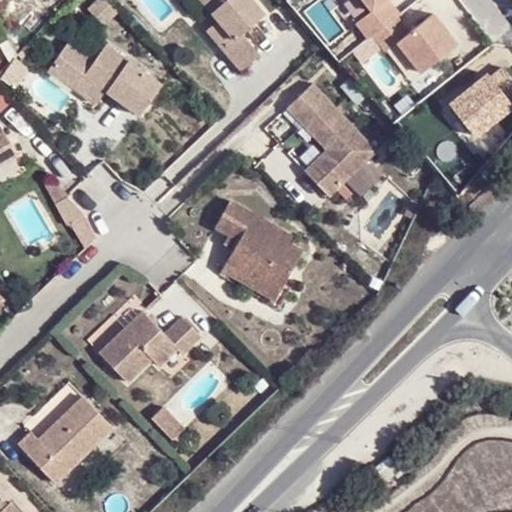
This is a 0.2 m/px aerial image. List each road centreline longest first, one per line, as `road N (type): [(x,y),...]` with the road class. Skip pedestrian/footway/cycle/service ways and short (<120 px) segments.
road 1 (secondary): [(442,302),(241,511)]
road 2 (unknown): [(101,171),(130,234),(280,83)]
